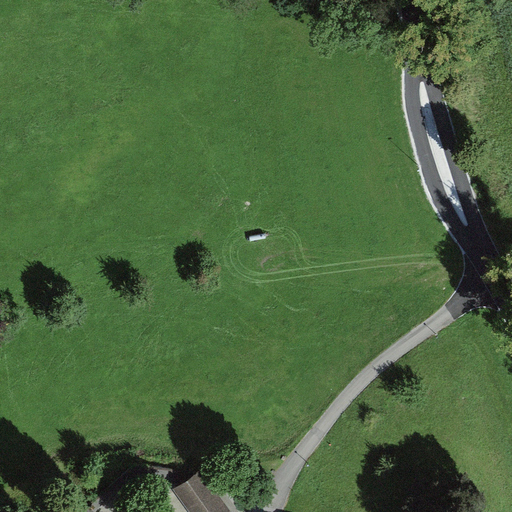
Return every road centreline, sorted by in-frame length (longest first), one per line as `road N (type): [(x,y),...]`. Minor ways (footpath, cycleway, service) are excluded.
road 1 (residential): [(260,511),(319,423),(386,356),(499,288)]
road 2 (unclassified): [(499,288),(453,176),(418,0)]
